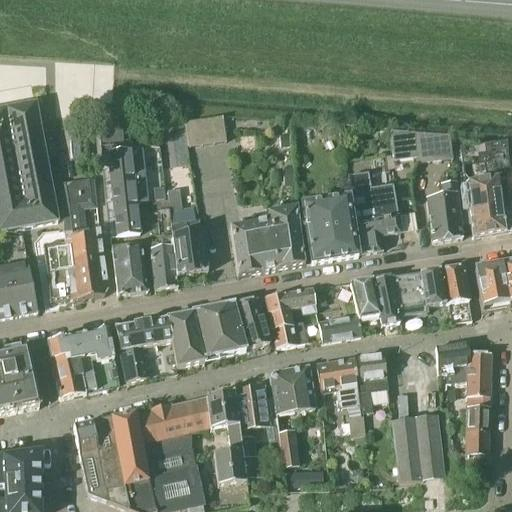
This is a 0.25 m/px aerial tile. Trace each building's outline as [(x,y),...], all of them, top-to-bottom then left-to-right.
[(35,106),(0,112),(0,237),(57,226),(35,106)] [(221,120),(184,126),(188,151),(225,145),(221,120)] [(416,161),(413,136),(389,135),(392,164),(416,161)] [(449,138),(413,136),(416,161),(416,167),(452,162),(449,138)] [(511,235),(505,186),(503,174),(508,173),(505,146),(493,148),(459,151),(471,242),(511,235)] [(130,155),(106,158),(109,186),(133,183),(130,155)] [(511,234),(511,178),(509,179),(509,173),(508,173),(503,174),(505,186),(511,235),(511,234)] [(347,179),(348,202),(357,259),(380,256),(378,241),(400,237),(392,188),(370,192),(367,176),(347,179)] [(106,298),(99,244),(98,234),(79,237),(76,214),(95,211),(92,183),(57,187),(64,246),(42,249),(49,306),(50,306),(69,303),(71,303),(71,306),(103,300),(106,298)] [(133,183),(109,186),(113,214),(136,212),(133,183)] [(461,243),(454,186),(439,188),(441,202),(425,204),(431,248),(461,243)] [(163,191),(153,192),(154,203),(164,202),(163,191)] [(357,261),(357,259),(348,202),(302,210),(310,269),(357,261)] [(136,212),(113,214),(116,241),(139,238),(136,212)] [(207,277),(199,224),(194,225),(192,212),(170,215),(171,227),(169,227),(170,235),(175,281),(207,277)] [(296,213),(267,219),(268,227),(276,275),(304,270),(301,247),(298,248),(296,237),(300,237),(296,213)] [(175,281),(170,235),(169,227),(167,214),(156,215),(160,253),(149,254),(154,296),(177,294),(175,281)] [(240,224),(242,231),(229,234),(235,273),(237,282),(276,275),(268,227),(267,219),(240,224)] [(140,247),(111,250),(116,301),(146,297),(140,247)] [(511,268),(502,270),(510,314),(511,313),(511,268)] [(0,324),(36,318),(27,269),(0,273),(0,324)] [(462,270),(438,274),(441,293),(465,289),(462,270)] [(482,319),(510,314),(502,270),(474,275),(482,319)] [(444,309),(441,293),(438,274),(419,277),(425,317),(432,316),(432,311),(444,309)] [(425,317),(419,277),(391,281),(394,304),(397,321),(408,319),(425,317)] [(397,321),(394,304),(391,281),(370,284),(378,324),(379,332),(398,329),(397,321)] [(378,324),(370,284),(349,287),(356,321),(357,325),(362,324),(375,321),(375,325),(378,324)] [(311,294),(285,299),(288,315),(300,313),(302,319),(314,317),(313,310),(314,310),(311,294)] [(303,343),(302,337),(300,327),(291,328),(288,315),(285,299),(264,302),(275,353),(307,348),(306,343),(303,343)] [(256,303),(232,308),(244,354),(267,349),(256,303)] [(467,306),(447,309),(450,329),(471,326),(467,306)] [(244,354),(232,308),(191,317),(191,318),(202,366),(244,357),(244,354)] [(435,332),(433,320),(432,316),(425,317),(408,319),(410,335),(435,332)] [(202,366),(191,318),(166,323),(176,375),(203,369),(202,366)] [(356,321),(317,328),(318,334),(321,349),(360,342),(357,325),(356,321)] [(166,322),(114,332),(125,389),(176,378),(176,375),(166,323),(166,322)] [(107,334),(69,342),(83,399),(118,391),(107,334)] [(69,342),(46,346),(58,404),(83,399),(69,342)] [(466,386),(466,358),(466,347),(434,352),(436,379),(444,378),(444,388),(450,389),(466,386)] [(25,350),(0,355),(0,419),(38,411),(25,350)] [(489,358),(466,358),(466,386),(465,400),(488,401),(489,358)] [(386,395),(382,360),(355,363),(359,397),(360,410),(361,414),(361,418),(370,417),(368,397),(382,395),(386,395)] [(356,398),(352,364),(315,369),(318,394),(321,398),(334,396),(337,413),(360,410),(359,397),(356,398)] [(268,383),(275,419),(314,413),(307,371),(272,377),(268,383)] [(268,430),(262,390),(232,396),(239,446),(240,451),(244,483),(262,481),(259,461),(255,461),(252,440),(250,440),(249,433),(268,430)] [(244,483),(240,451),(239,446),(232,396),(205,401),(205,403),(209,433),(209,434),(226,431),(229,455),(212,458),(216,491),(245,487),(244,483)] [(488,401),(465,400),(465,412),(488,413),(488,401)] [(189,450),(193,436),(209,433),(205,403),(169,412),(168,409),(149,413),(149,416),(135,420),(146,483),(152,511),(180,511),(201,508),(194,472),(189,450)] [(488,413),(465,412),(465,436),(488,436),(488,413)] [(152,511),(146,483),(135,420),(134,417),(109,423),(124,491),(121,491),(125,511),(152,511)] [(364,441),(362,429),(362,421),(347,423),(349,442),(364,441)] [(398,487),(422,485),(441,483),(434,421),(391,427),(398,487)] [(109,423),(90,427),(97,463),(93,463),(94,468),(98,468),(103,495),(121,491),(124,491),(109,423)] [(440,423),(442,440),(443,458),(452,457),(450,443),(449,443),(447,423),(440,423)] [(97,463),(90,427),(72,432),(79,466),(93,463),(97,463)] [(278,437),(284,472),(300,469),(294,434),(278,437)] [(487,459),(488,436),(465,436),(464,459),(464,479),(480,480),(480,467),(486,467),(486,459),(487,459)] [(39,511),(39,457),(0,461),(0,492),(3,492),(4,506),(0,506),(0,511),(39,511)] [(446,458),(447,484),(457,484),(456,458),(446,458)] [(125,511),(121,491),(103,495),(98,468),(94,468),(93,463),(79,466),(86,500),(116,511),(125,511)] [(321,473),(288,475),(288,490),(321,488),(321,473)] [(352,476),(349,483),(355,489),(363,484),(360,475),(352,476)]
